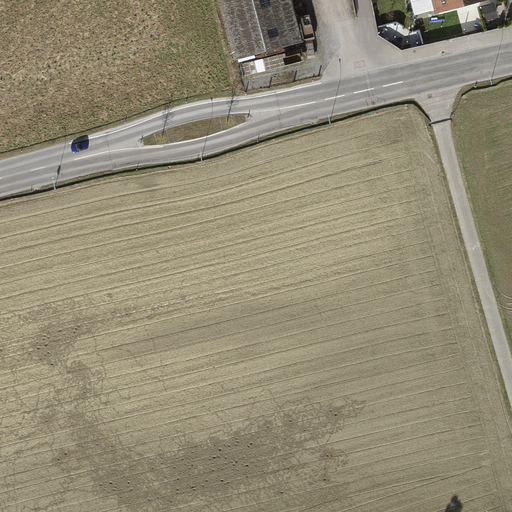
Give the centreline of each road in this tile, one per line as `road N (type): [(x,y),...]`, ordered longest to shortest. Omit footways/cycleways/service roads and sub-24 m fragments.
road 1 (track): [(511,380),(427,75)]
road 2 (tertiary): [(94,154),(173,152),(227,139),(302,104)]
road 3 (tertiary): [(302,104),(170,118),(94,154)]
road 4 (tertiary): [(511,57),(302,104)]
